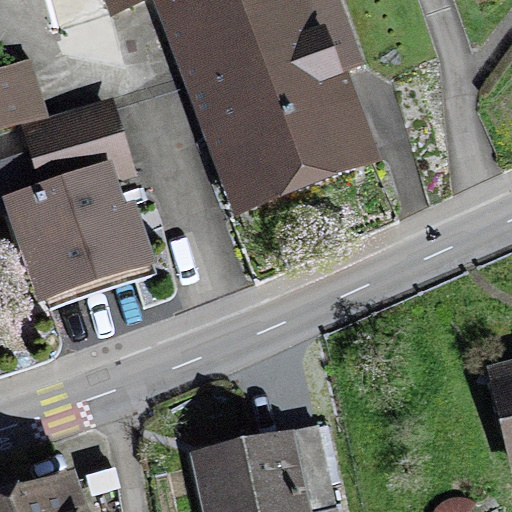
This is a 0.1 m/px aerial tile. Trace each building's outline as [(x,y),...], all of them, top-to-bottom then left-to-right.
[(385,158),(332,0),(193,0),(260,200),(385,158)] [(14,78),(0,81),(0,127),(27,119),(14,78)] [(37,132),(54,187),(105,172),(129,164),(112,109),(37,132)] [(134,270),(105,172),(54,187),(15,198),(44,296),(134,270)] [(511,389),(492,397),(511,452),(511,389)] [(342,511),(326,436),(192,464),(202,511),(342,511)]
